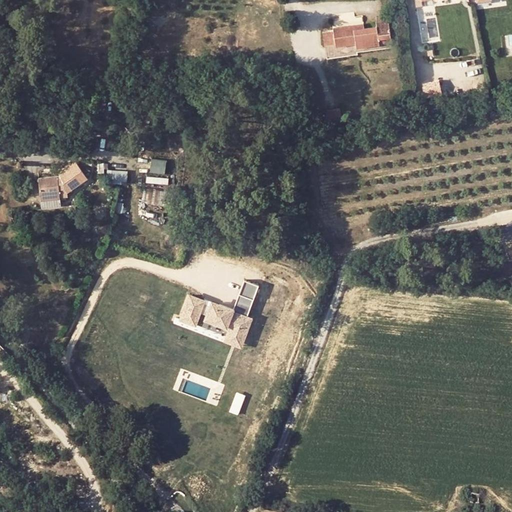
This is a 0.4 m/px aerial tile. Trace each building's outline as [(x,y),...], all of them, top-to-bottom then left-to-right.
[(332,31),(322,32),(324,45),(336,44),(337,48),(358,45),(358,48),(392,44),(389,20),(376,22),(376,25),(355,28),(354,25),(332,28),(332,31)] [(425,91),(426,98),(445,93),(443,86),(425,91)] [(318,127),(323,126),(341,124),(341,110),(324,112),(324,114),(317,116),(318,127)] [(215,158),(220,161),(224,156),(218,152),(215,158)] [(150,158),(150,171),(164,171),(165,159),(150,158)] [(39,194),(59,194),(59,191),(63,191),(64,195),(87,180),(77,164),(59,174),(59,178),(40,177),(39,194)] [(126,182),(126,168),(110,169),(110,182),(126,182)] [(259,285),(245,280),(239,294),(254,300),(259,285)] [(254,300),(239,294),(234,309),(233,311),(247,317),(254,300)] [(233,311),(234,309),(213,301),(211,306),(203,303),(204,300),(190,295),(181,319),(191,322),(194,314),(198,316),(200,312),(207,314),(205,319),(230,328),(238,331),(240,325),(248,328),(252,318),(247,317),(233,311)] [(248,328),(240,325),(238,331),(230,328),(225,340),(241,346),(248,328)] [(238,413),(245,394),(235,391),(229,410),(238,413)]
